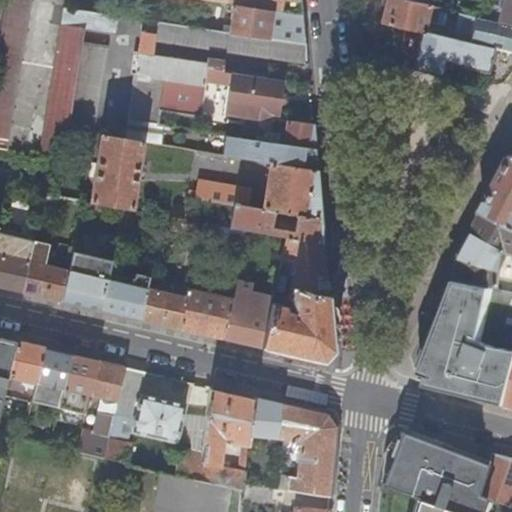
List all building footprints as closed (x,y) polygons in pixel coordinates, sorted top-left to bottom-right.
[(95,132),(106,68),(90,65),(90,67),(59,61),(67,8),(68,0),(3,0),(0,23),(0,149),(54,158),(62,158),(64,158),(69,128),(70,121),(81,123),(80,130),(95,132)] [(207,0),(234,4),(274,10),(304,15),(302,0),(207,0)] [(428,21),(432,5),(409,0),(371,0),(367,18),(371,19),(423,32),(511,53),(511,23),(487,18),(458,11),(454,30),(443,27),(444,25),(436,23),(428,21)] [(511,0),(491,0),(487,18),(511,23),(511,0)] [(234,4),(230,33),(269,39),(274,10),(234,4)] [(436,23),(440,7),(432,5),(428,21),(436,23)] [(118,34),(121,16),(90,11),(67,8),(59,61),(90,67),(90,65),(106,68),(110,47),(84,42),(86,29),(118,34)] [(156,39),(275,58),(278,40),(269,39),(230,33),(200,28),(194,27),(145,20),(135,73),(150,75),(150,76),(203,85),(204,81),(207,68),(223,70),(225,60),(208,57),(207,63),(163,56),(164,50),(154,49),(156,39)] [(511,72),(511,53),(423,32),(413,69),(440,76),(443,76),(446,62),(487,72),(483,86),(491,88),(504,82),(511,72)] [(278,40),(275,58),(308,63),(307,56),(306,45),(278,40)] [(284,81),(208,69),(206,80),(229,83),(225,111),(258,115),(272,111),(279,112),(284,81)] [(135,73),(127,120),(155,125),(158,108),(197,115),(203,85),(150,76),(150,75),(135,73)] [(315,135),(314,124),(275,119),(274,132),(265,131),(264,137),(256,135),(255,140),(316,149),(315,135)] [(127,120),(124,137),(144,141),(161,144),(164,126),(155,125),(127,120)] [(102,134),(91,201),(125,207),(133,209),(144,141),(124,137),(102,134)] [(224,149),(224,154),(261,161),(271,163),(318,171),(317,160),(316,149),(255,140),(227,135),(224,149)] [(219,154),(220,148),(200,145),(199,150),(219,154)] [(511,161),(501,183),(486,212),(511,225),(511,161)] [(318,171),(271,163),(262,208),(248,206),(251,190),(200,181),(198,190),(190,189),(189,196),(234,204),(230,226),(248,230),(288,237),(325,244),(323,218),(321,202),(318,171)] [(511,225),(486,212),(476,229),(461,258),(459,281),(495,289),(511,292),(511,225)] [(35,238),(0,230),(0,286),(3,288),(23,292),(30,261),(35,238)] [(284,298),(275,296),(263,348),(308,358),(324,362),(335,349),(329,292),(325,244),(288,237),(283,260),(291,262),(293,264),(291,268),(293,272),(292,276),(297,278),(294,289),(290,288),(290,291),(293,292),(291,301),(295,310),(294,313),(290,312),(287,306),(286,305),(287,302),(284,298)] [(69,270),(30,261),(23,292),(44,297),(62,301),(69,270)] [(109,279),(69,270),(62,301),(83,306),(102,311),(109,279)] [(137,286),(109,279),(102,311),(121,315),(141,320),(148,288),(151,276),(140,274),(137,286)] [(495,289),(459,281),(445,309),(426,343),(420,356),(423,370),(422,373),(429,377),(425,386),(475,398),(509,406),(511,393),(511,351),(483,346),(495,289)] [(234,307),(231,306),(224,339),(243,343),(263,348),(275,296),(255,291),(256,286),(240,282),(234,307)] [(187,297),(148,288),(141,320),(161,324),(180,329),(187,297)] [(233,298),(189,288),(187,297),(180,329),(201,334),(224,339),(231,306),(233,298)] [(483,346),(511,351),(511,292),(495,289),(483,346)] [(0,386),(11,341),(0,338),(0,386)] [(8,377),(36,383),(44,349),(31,346),(17,342),(8,377)] [(36,383),(63,389),(72,355),(58,352),(44,349),(36,383)] [(63,389),(90,395),(98,361),(86,358),(72,355),(63,389)] [(93,432),(81,430),(76,452),(104,458),(125,367),(111,364),(98,361),(90,395),(101,398),(93,432)] [(140,393),(145,372),(125,367),(104,458),(128,464),(133,444),(128,442),(135,417),(132,432),(177,443),(185,404),(140,393)] [(249,436),(253,397),(233,392),(210,387),(202,459),(199,480),(242,490),(243,484),(249,436)] [(249,436),(282,440),(282,439),(281,438),(279,438),(283,404),(267,400),(253,397),(249,436)] [(295,478),(278,476),(277,489),(330,496),(333,460),(336,427),(327,414),(283,404),(279,438),(281,438),(282,439),(282,440),(295,442),(295,445),(299,446),(295,478)] [(385,481),(383,487),(422,501),(451,511),(484,511),(490,499),(478,495),(489,464),(403,432),(402,434),(400,434),(398,435),(396,436),(394,438),(391,440),(389,443),(388,444),(387,448),(386,451),(386,454),(386,459),(383,480),(385,481)] [(489,464),(478,495),(490,499),(509,507),(511,508),(511,505),(511,457),(493,453),(489,464)] [(178,454),(174,475),(199,480),(202,459),(178,454)] [(270,504),(272,488),(243,484),(242,490),(243,490),(242,500),(270,504)] [(451,511),(422,501),(418,511),(451,511)]
